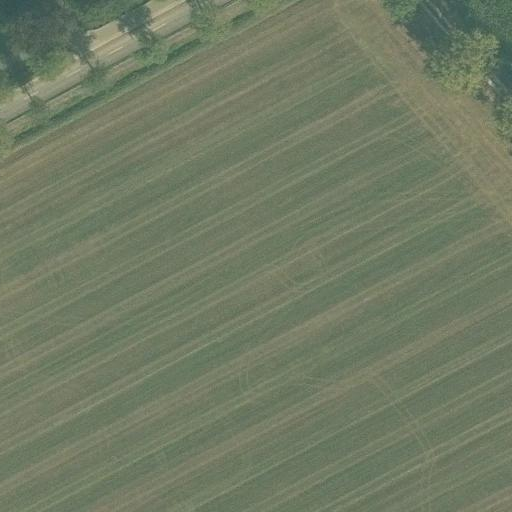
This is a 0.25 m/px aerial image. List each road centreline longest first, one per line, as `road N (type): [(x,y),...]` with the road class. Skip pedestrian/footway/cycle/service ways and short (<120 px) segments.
road 1 (tertiary): [(0,112),(210,0)]
road 2 (track): [(418,0),(511,107)]
